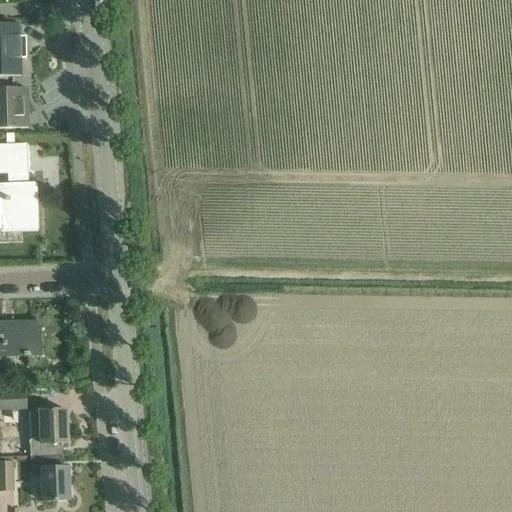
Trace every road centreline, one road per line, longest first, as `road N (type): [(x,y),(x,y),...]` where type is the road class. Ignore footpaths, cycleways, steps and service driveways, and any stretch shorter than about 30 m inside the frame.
road 1 (tertiary): [(117,283),(88,11)]
road 2 (tertiary): [(137,511),(117,283)]
